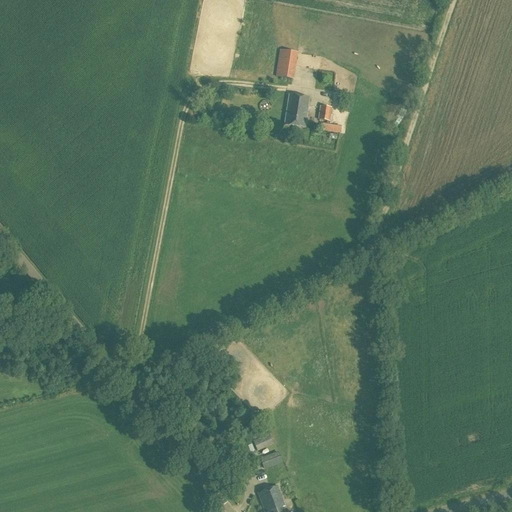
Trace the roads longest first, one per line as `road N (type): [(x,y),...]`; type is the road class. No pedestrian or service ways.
road 1 (unclassified): [(123,383),(511,183)]
road 2 (unclassified): [(123,383),(0,232)]
road 3 (unclassified): [(229,511),(123,383)]
